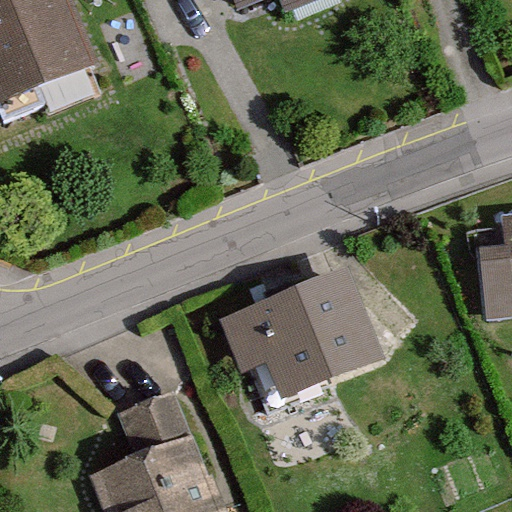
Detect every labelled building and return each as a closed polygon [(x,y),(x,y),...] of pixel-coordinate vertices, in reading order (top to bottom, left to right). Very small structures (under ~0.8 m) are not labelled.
[(222,0),(237,35),(277,18),(283,33),(348,6),(345,0),(222,0)] [(60,2),(0,25),(0,137),(98,99),(60,2)] [(511,232),(503,233),(511,321),(511,232)] [(219,340),(256,434),(387,383),(350,289),(219,340)] [(91,494),(96,511),(214,511),(178,406),(114,428),(132,480),(91,494)]
